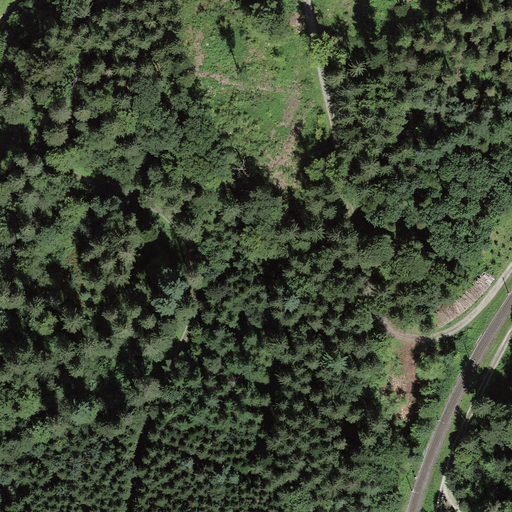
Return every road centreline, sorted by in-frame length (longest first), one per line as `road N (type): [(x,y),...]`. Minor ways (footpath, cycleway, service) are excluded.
road 1 (track): [(307,0),(368,306),(389,334),(440,337),(466,321),(511,265)]
road 2 (track): [(126,511),(155,393),(193,302),(187,242),(151,204),(0,139)]
road 3 (track): [(437,511),(454,445),(511,321)]
